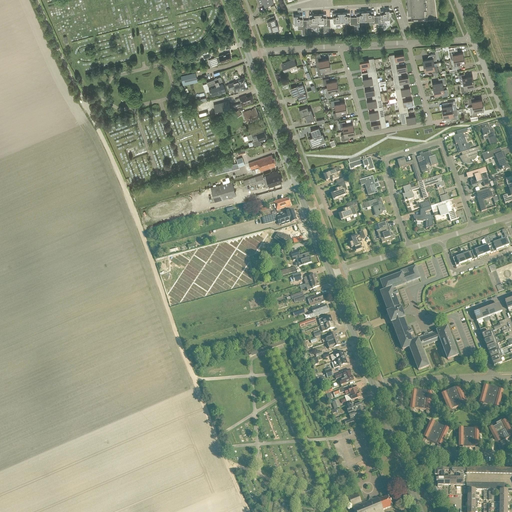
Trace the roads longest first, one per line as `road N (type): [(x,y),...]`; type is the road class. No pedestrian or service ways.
road 1 (track): [(225,461),(94,122)]
road 2 (residential): [(409,248),(385,161),(439,143),(472,229)]
road 3 (tertiary): [(330,275),(247,54)]
road 4 (residential): [(511,456),(417,447),(397,384)]
road 5 (residential): [(370,133),(428,119),(408,42)]
road 6 (unclassified): [(94,122),(37,0)]
road 7 (tertiary): [(417,500),(373,385)]
